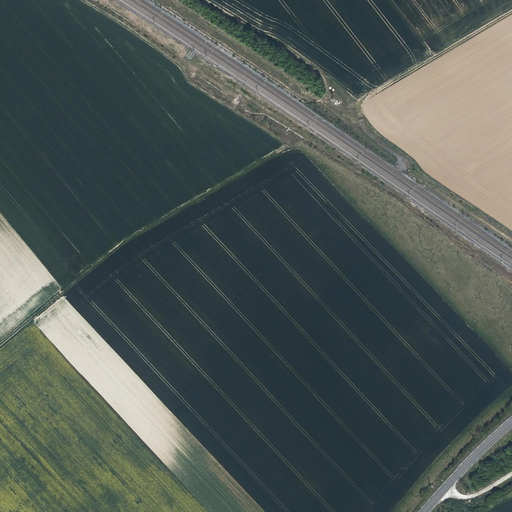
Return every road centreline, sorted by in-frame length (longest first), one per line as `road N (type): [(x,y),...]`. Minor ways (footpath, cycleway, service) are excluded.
road 1 (track): [(0,344),(117,245),(287,146)]
road 2 (track): [(511,10),(370,93),(362,119)]
road 3 (primary): [(423,511),(511,422)]
